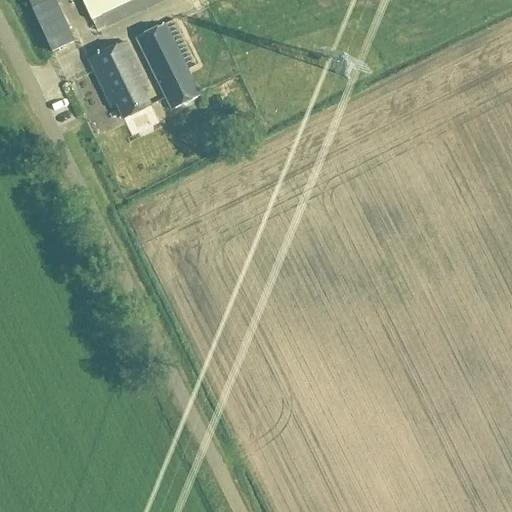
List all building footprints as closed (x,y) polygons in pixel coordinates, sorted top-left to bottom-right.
[(54,0),(52,0),(30,11),(50,55),(74,44),(54,0)] [(79,0),(90,21),(99,17),(134,0),(79,0)] [(190,33),(211,27),(207,14),(187,20),(190,33)] [(167,26),(135,42),(170,113),(202,97),(167,26)] [(126,46),(90,63),(111,108),(117,106),(123,120),(149,107),(142,92),(147,90),(126,46)]
